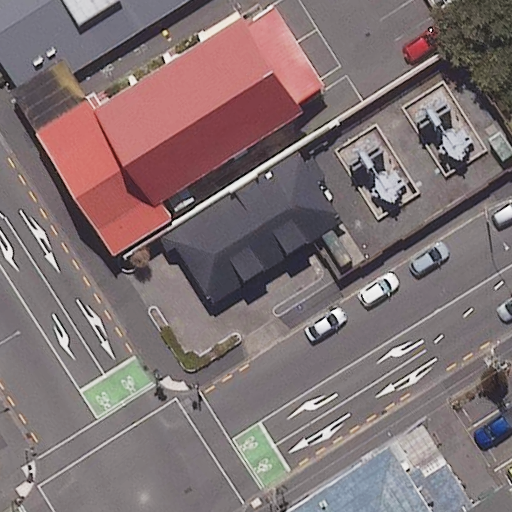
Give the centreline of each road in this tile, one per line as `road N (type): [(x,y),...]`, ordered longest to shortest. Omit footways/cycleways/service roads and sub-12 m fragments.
road 1 (tertiary): [(511,264),(147,493)]
road 2 (secondary): [(0,259),(147,493)]
